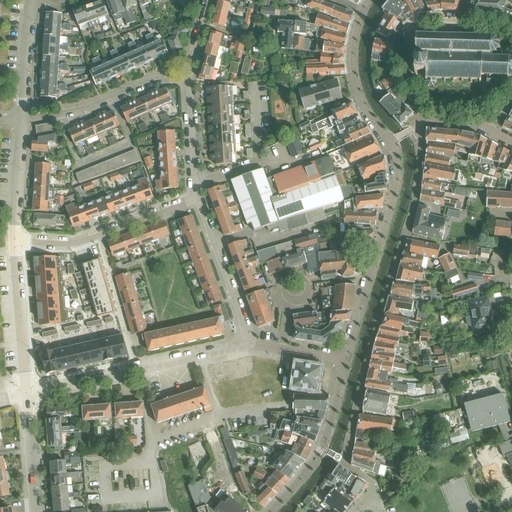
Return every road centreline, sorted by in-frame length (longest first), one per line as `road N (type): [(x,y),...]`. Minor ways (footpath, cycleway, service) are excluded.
road 1 (residential): [(344,464),(413,205),(420,122)]
road 2 (residential): [(345,361),(396,180),(390,144)]
road 3 (residential): [(245,345),(26,393)]
road 4 (residential): [(14,239),(70,244),(198,198)]
road 5 (residential): [(22,119),(90,108),(159,79),(188,77)]
road 6 (residential): [(390,144),(364,106),(352,66),(355,29),(369,0)]
road 7 (residential): [(26,393),(14,239)]
road 8 (residential): [(245,345),(198,198)]
road 9 (residential): [(463,22),(426,21),(409,32),(408,74),(420,122)]
road 10 (residential): [(198,198),(188,77)]
road 11 (residential): [(14,239),(22,119)]
